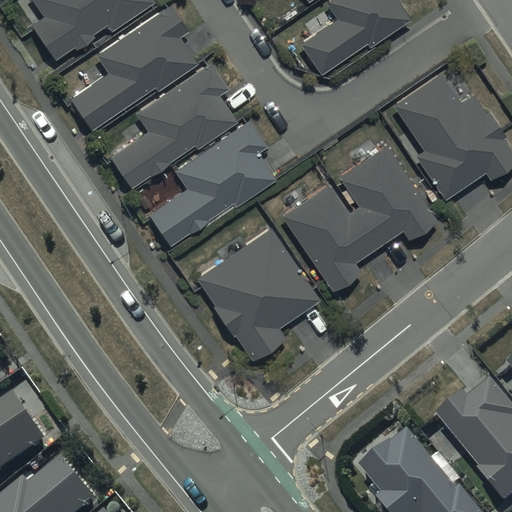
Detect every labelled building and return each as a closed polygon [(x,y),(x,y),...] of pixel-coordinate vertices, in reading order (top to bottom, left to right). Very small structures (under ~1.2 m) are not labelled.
[(32,19),(23,24),(42,53),(51,48),(53,51),(71,39),(77,49),(96,37),(90,27),(104,17),(108,24),(144,0),(35,0),(41,8),(30,15),(32,19)] [(70,93),(60,100),(79,126),(87,120),(88,121),(152,79),(154,83),(194,57),(177,30),(186,24),(169,0),(164,0),(93,46),(106,65),(68,90),(70,93)] [(298,36),(318,65),(363,35),(366,40),(408,12),(399,0),(327,0),(335,11),(298,36)] [(109,152),(100,158),(118,184),(123,181),(125,184),(147,169),(152,176),(170,163),(165,155),(192,138),(194,141),(235,115),(217,87),(225,82),(208,56),(134,106),(145,123),(107,148),(109,152)] [(441,74),(393,106),(424,152),(416,157),(446,201),(485,175),(494,187),(511,174),(511,151),(503,139),(506,137),(490,112),(485,115),(472,96),(461,104),(441,74)] [(188,192),(151,216),(167,239),(230,197),(232,199),(267,176),(252,153),(261,147),(248,126),(176,173),(188,192)] [(439,222),(383,139),(337,169),(356,198),(345,206),(326,177),(278,209),(334,292),(363,273),(351,255),(399,223),(411,241),(439,222)] [(210,301),(203,305),(222,332),(228,327),(230,330),(232,328),(249,352),(251,350),(257,358),(283,339),(278,332),(283,329),(277,319),(317,291),(269,220),(194,272),(211,296),(208,298),(210,301)] [(511,399),(492,376),(470,395),(465,390),(438,412),(484,467),(481,469),(507,499),(511,494),(511,399)] [(0,471),(9,465),(7,462),(51,433),(20,387),(0,400),(0,471)] [(455,487),(409,431),(367,465),(386,489),(381,493),(396,511),(418,511),(423,508),(426,511),(484,511),(461,483),(455,487)] [(15,475),(0,487),(0,511),(69,511),(90,495),(54,453),(21,481),(15,475)]
